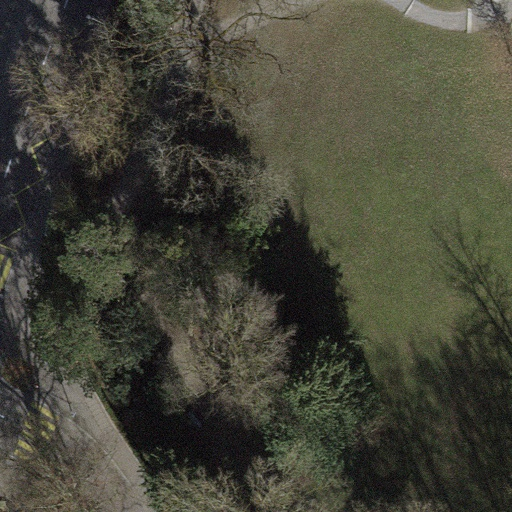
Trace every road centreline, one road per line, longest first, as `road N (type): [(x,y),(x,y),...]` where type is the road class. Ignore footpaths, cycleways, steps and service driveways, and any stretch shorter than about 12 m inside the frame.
road 1 (unclassified): [(4,178),(70,0)]
road 2 (residential): [(0,426),(32,443),(109,511)]
